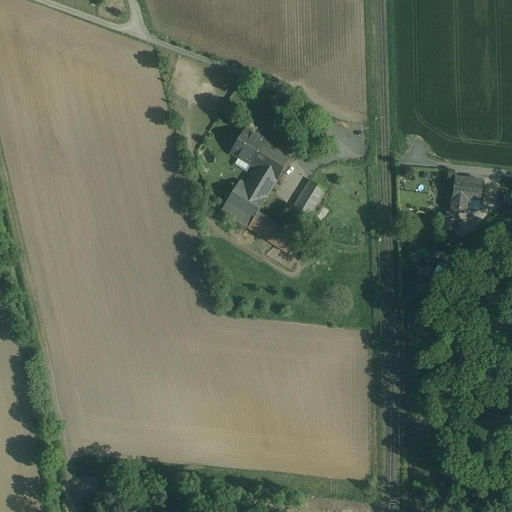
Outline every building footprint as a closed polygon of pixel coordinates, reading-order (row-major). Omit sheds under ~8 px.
[(252,132),(246,128),(230,153),(250,166),(266,141),(258,136),(259,133),(254,130),(252,132)] [(292,157),(266,141),(250,166),(255,169),(246,185),(240,181),(237,186),(221,212),(248,229),(258,213),(292,157)] [(483,181),(456,178),(454,197),(468,199),(481,200),(483,181)] [(326,190),(311,181),(297,203),(312,213),(326,190)] [(468,199),(454,198),(452,210),(466,211),(468,199)] [(312,213),(297,203),(293,210),(308,219),(312,213)] [(459,213),(446,211),(445,215),(444,230),(445,230),(457,232),(459,213)] [(297,238),(258,213),(248,229),(287,253),(297,238)]
